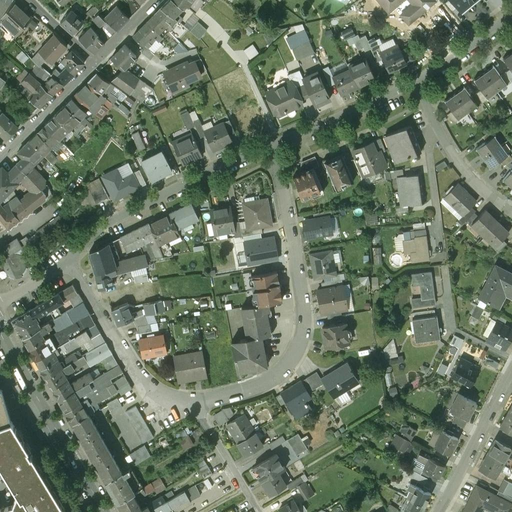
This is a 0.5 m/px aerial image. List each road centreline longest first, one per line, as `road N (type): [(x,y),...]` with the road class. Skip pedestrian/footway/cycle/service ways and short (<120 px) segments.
road 1 (residential): [(63,259),(151,394),(193,405),(279,376),(304,331),(272,144)]
road 2 (residential): [(63,259),(272,144)]
road 3 (tertiary): [(0,333),(102,511)]
road 4 (residential): [(511,215),(472,187),(417,81)]
road 5 (residential): [(272,144),(417,81)]
road 6 (residential): [(440,511),(511,372)]
road 7 (residential): [(0,157),(92,63)]
